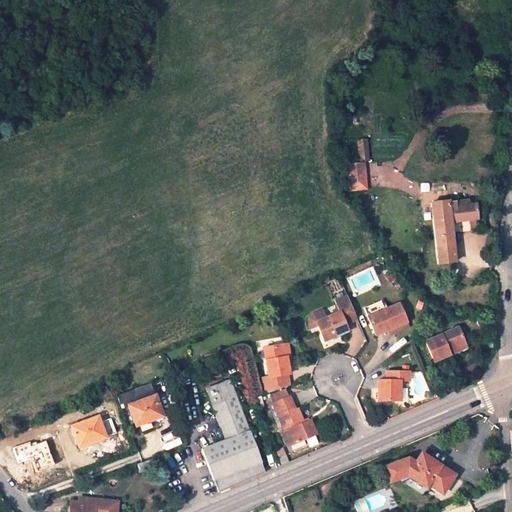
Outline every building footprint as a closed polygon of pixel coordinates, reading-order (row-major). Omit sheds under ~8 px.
[(362,141),(362,162),(373,161),(372,141),(362,141)] [(353,164),(354,190),(369,190),(368,163),(353,164)] [(450,222),(478,221),(477,219),(476,205),(469,205),(468,202),(448,203),(432,204),(439,263),(454,261),(453,250),(450,222)] [(334,301),(338,311),(344,325),(357,319),(346,295),(334,301)] [(367,316),(374,331),(384,327),(385,331),(406,321),(397,303),(383,309),(379,300),(363,307),(367,316)] [(338,311),(316,321),(324,341),(347,331),(344,325),(338,311)] [(376,335),(385,331),(384,327),(374,331),(376,335)] [(435,361),(450,355),(447,350),(464,343),(456,327),(426,341),(435,361)] [(466,347),(464,343),(447,350),(450,355),(466,347)] [(276,376),(286,375),(283,356),(282,346),(262,349),(266,378),(276,376)] [(401,370),(387,371),(387,380),(378,381),(379,401),(400,400),(400,380),(408,379),(408,370),(401,370)] [(276,376),(278,389),(287,386),(286,375),(276,376)] [(266,378),(260,379),(262,394),(278,389),(276,376),(266,378)] [(219,489),(266,470),(231,381),(208,390),(228,440),(203,449),(219,489)] [(134,390),(138,401),(155,395),(151,383),(134,390)] [(271,392),(275,402),(291,395),(287,386),(271,392)] [(155,395),(138,401),(129,405),(137,426),(164,415),(155,395)] [(303,424),(307,422),(301,407),(297,409),(291,395),(275,402),(286,429),(283,431),(289,446),(308,437),(303,424)] [(106,438),(98,416),(71,426),(79,448),(106,438)] [(311,420),(307,422),(303,424),(308,437),(317,434),(311,420)] [(18,463),(32,458),(37,471),(55,464),(46,442),(32,447),(30,442),(13,448),(18,463)] [(407,474),(425,486),(427,483),(441,492),(452,474),(421,454),(415,462),(407,474)] [(407,457),(383,467),(389,481),(407,474),(415,462),(407,457)] [(115,511),(117,500),(87,497),(86,499),(80,499),(78,511),(115,511)] [(78,511),(80,499),(72,498),(70,511),(78,511)]
